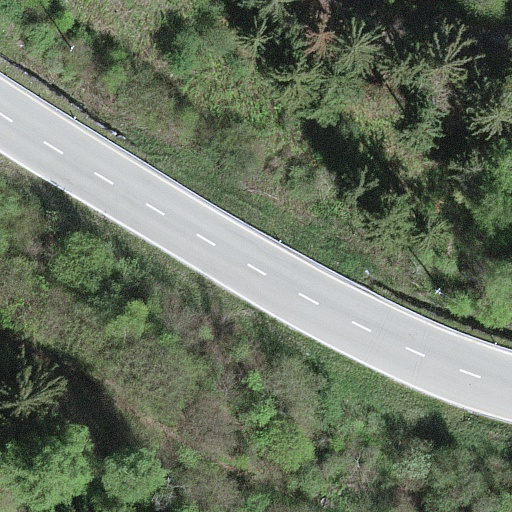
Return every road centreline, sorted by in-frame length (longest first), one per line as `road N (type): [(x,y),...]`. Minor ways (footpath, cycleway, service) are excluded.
road 1 (tertiary): [(511,386),(387,337),(272,278),(0,112)]
road 2 (track): [(321,0),(410,41),(511,43)]
